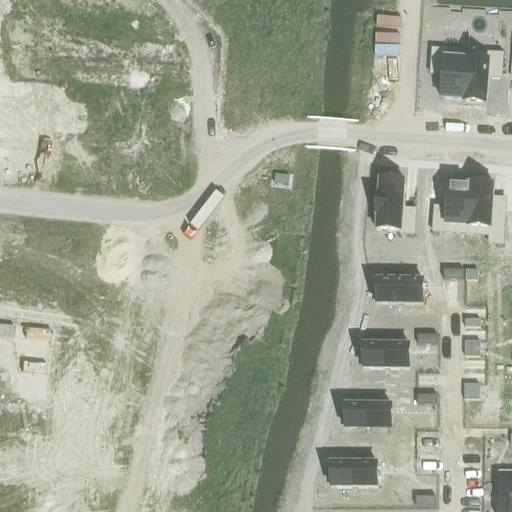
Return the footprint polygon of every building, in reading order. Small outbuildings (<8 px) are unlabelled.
[(283,2),(282,0),(214,0),(228,22),(255,4),(262,15),(283,2)] [(162,30),(117,25),(114,56),(159,60),(162,30)] [(433,50),(431,76),(444,77),(442,101),(463,103),(465,103),(468,53),(433,50)] [(463,103),(463,104),(487,106),(489,80),(502,80),(503,55),(468,53),(465,103),(463,103)] [(159,60),(114,56),(111,86),(156,91),(159,60)] [(291,86),(293,61),(240,56),(237,82),(269,85),(268,98),(293,100),(295,87),(291,86)] [(44,165),(47,128),(25,125),(22,163),(44,165)] [(65,167),(69,130),(47,128),(44,165),(65,167)] [(87,169),(90,132),(69,130),(65,167),(87,169)] [(108,171),(112,134),(90,132),(87,169),(108,171)] [(130,173),(133,136),(112,134),(108,171),(130,173)] [(152,176),(155,138),(133,136),(130,173),(152,176)] [(378,196),(376,217),(378,218),(377,232),(401,233),(400,235),(414,236),(416,211),(403,210),(405,183),(380,181),(379,196),(378,196)] [(435,208),(433,234),(469,236),(472,186),(471,186),(449,185),(448,209),(435,208)] [(472,186),(469,236),(490,237),(489,245),(503,246),(506,213),(493,212),(495,186),(471,185),(471,186),(472,186)] [(235,224),(232,251),(274,255),(276,228),(283,229),(284,215),(259,213),(257,226),(235,224)] [(0,241),(0,278),(13,280),(16,243),(0,241)] [(16,243),(13,280),(35,282),(38,245),(16,243)] [(57,247),(53,284),(75,286),(79,249),(57,247)] [(79,249),(75,286),(96,288),(100,251),(79,249)] [(100,251),(96,288),(118,290),(122,253),(100,251)] [(122,253),(118,290),(140,293),(144,255),(122,253)] [(444,272),(444,282),(464,282),(464,272),(444,272)] [(466,272),(466,283),(478,283),(478,272),(466,272)] [(217,288),(211,311),(254,322),(260,299),(264,301),(268,287),(243,281),(240,293),(217,288)] [(378,281),(378,306),(423,307),(423,282),(378,281)] [(211,311),(205,334),(228,340),(225,352),(250,359),(253,345),(248,344),(254,322),(211,311)] [(465,322),(465,330),(481,330),(481,322),(465,322)] [(438,337),(418,337),(418,347),(438,347),(438,337)] [(364,346),(364,371),(410,372),(410,346),(364,346)] [(101,347),(96,369),(132,378),(137,356),(101,347)] [(465,351),(465,359),(480,359),(480,351),(465,351)] [(96,369),(90,389),(127,399),(132,378),(96,369)] [(191,376),(185,399),(228,410),(233,388),(238,389),(241,375),(217,369),(214,382),(191,376)] [(465,386),(465,394),(480,394),(480,387),(465,386)] [(90,389),(85,410),(122,420),(127,399),(90,389)] [(465,394),(464,402),(480,402),(480,394),(465,394)] [(437,397),(417,397),(417,407),(437,407),(437,397)] [(185,399),(179,422),(202,428),(199,441),(223,447),(227,433),(222,432),(228,410),(185,399)] [(346,406),(346,431),(392,432),(392,407),(346,406)] [(78,432),(75,444),(99,450),(103,438),(116,441),(122,420),(85,410),(80,432),(78,432)] [(62,442),(59,455),(83,462),(87,449),(62,442)] [(175,467),(169,493),(216,505),(223,479),(222,479),(225,466),(201,460),(198,473),(175,467)] [(377,465),(332,465),(332,490),(377,490),(377,465)] [(511,511),(511,473),(500,474),(499,511),(511,511)] [(59,511),(101,511),(102,511),(98,508),(102,505),(91,493),(87,496),(83,491),(72,501),(70,498),(58,509),(59,511)] [(5,495),(1,511),(39,511),(42,497),(29,495),(28,499),(5,495)] [(436,499),(416,499),(416,509),(436,509),(436,499)]
